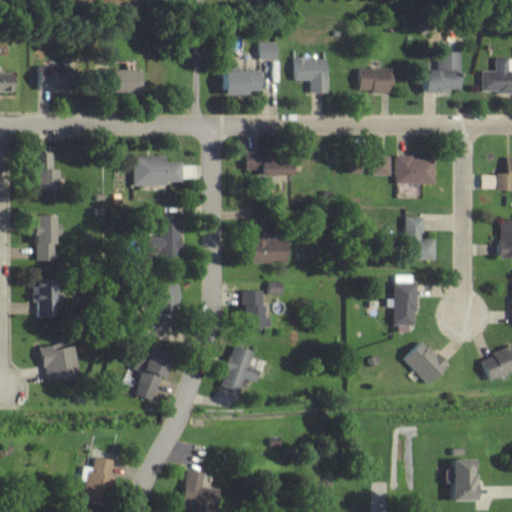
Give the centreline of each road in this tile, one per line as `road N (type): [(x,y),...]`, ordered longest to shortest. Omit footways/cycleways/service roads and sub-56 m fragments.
road 1 (residential): [(137,511),(212,307),(213,123)]
road 2 (residential): [(213,123),(511,123)]
road 3 (residential): [(0,124),(213,123)]
road 4 (residential): [(464,125),(462,317)]
